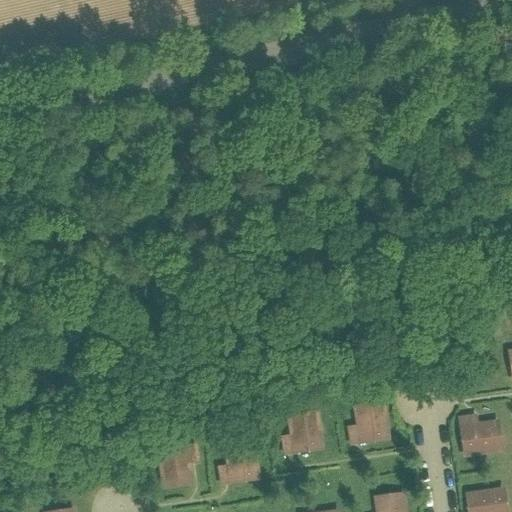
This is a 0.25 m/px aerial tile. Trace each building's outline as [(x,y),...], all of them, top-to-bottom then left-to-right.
[(390,447),(383,408),(352,414),(355,432),(347,434),(350,453),(390,447)] [(323,457),(316,418),(285,424),(288,442),(280,444),(282,463),(323,457)] [(458,424),(464,465),(504,459),(500,428),(478,430),(477,422),(458,424)] [(262,488),(256,449),(225,454),(227,473),(219,474),(222,493),(262,488)] [(195,453),(155,458),(160,497),(192,493),(190,473),(198,471),(195,453)] [(505,511),(503,494),(463,499),(464,511),(505,511)] [(406,511),(404,501),(373,506),(374,511),(406,511)]
